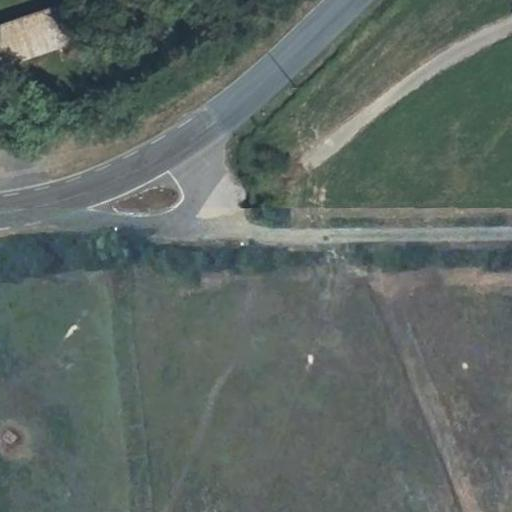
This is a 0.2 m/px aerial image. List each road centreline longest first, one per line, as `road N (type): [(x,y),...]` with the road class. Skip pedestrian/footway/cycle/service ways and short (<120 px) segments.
road 1 (track): [(229,220),(427,69),(511,29)]
road 2 (unclassified): [(229,220),(277,231),(511,229)]
road 3 (secondary): [(185,138),(241,99),(350,0)]
road 4 (unclassified): [(44,203),(65,216),(137,224),(229,220)]
road 5 (secondary): [(44,203),(139,167),(185,138)]
